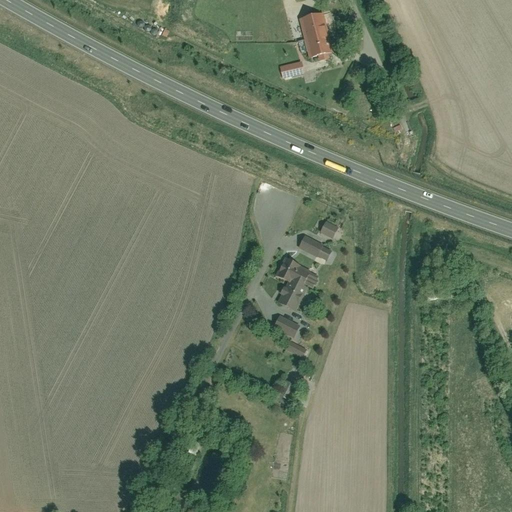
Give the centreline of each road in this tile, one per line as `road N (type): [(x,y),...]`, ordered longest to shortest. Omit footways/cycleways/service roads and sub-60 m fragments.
road 1 (primary): [(0,0),(263,134),(511,231)]
road 2 (residential): [(277,214),(271,252),(138,511)]
